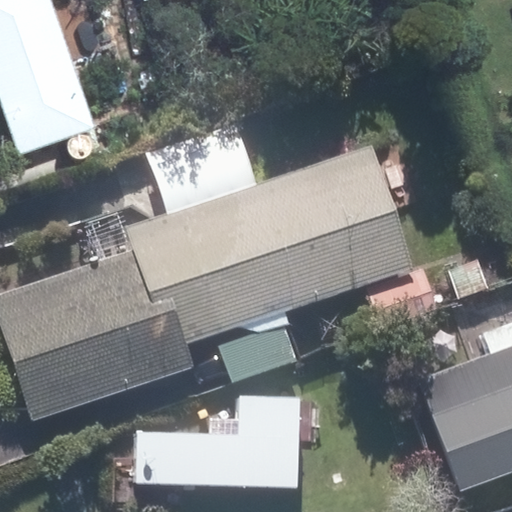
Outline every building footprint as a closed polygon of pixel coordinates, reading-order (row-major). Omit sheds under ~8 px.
[(86,121),(40,0),(0,0),(0,111),(13,147),(86,121)] [(113,226),(121,250),(0,289),(0,364),(17,418),(177,366),(170,346),(396,273),(356,148),(113,226)] [(498,233),(470,243),(479,271),(508,261),(498,233)] [(478,352),(404,378),(445,489),(511,465),(511,316),(471,332),(478,352)] [(124,432),(122,479),(282,485),(285,396),(225,395),(224,437),(124,432)]
